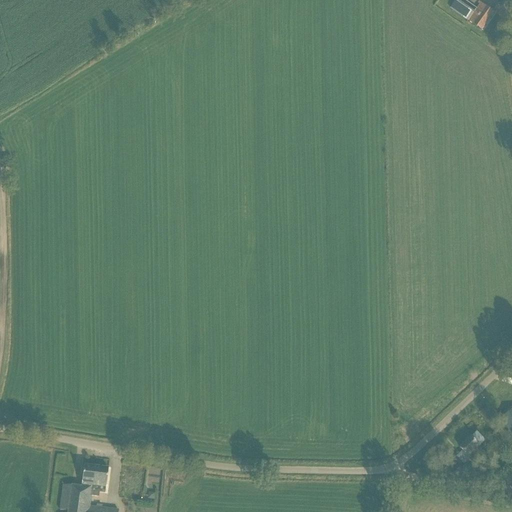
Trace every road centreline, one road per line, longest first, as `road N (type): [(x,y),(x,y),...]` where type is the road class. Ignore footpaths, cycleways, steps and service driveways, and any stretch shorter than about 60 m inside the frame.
road 1 (unclassified): [(0,428),(215,466),(368,471),(408,455),(511,357)]
road 2 (track): [(0,350),(0,196)]
road 3 (track): [(386,468),(511,489)]
